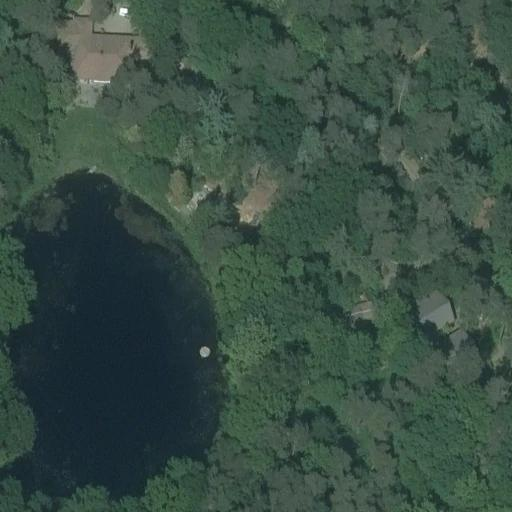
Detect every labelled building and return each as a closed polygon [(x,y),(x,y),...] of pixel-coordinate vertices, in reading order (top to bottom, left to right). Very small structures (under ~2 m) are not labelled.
[(140,47),(93,45),(93,41),(87,40),(88,26),(74,25),(73,46),(76,46),(74,79),(94,80),(133,81),(132,65),(153,66),(153,56),(154,36),(140,35),(140,47)] [(183,80),(192,69),(170,52),(161,63),(183,80)] [(205,130),(215,117),(189,96),(179,109),(205,130)] [(407,356),(450,329),(431,301),(389,328),(407,356)] [(436,391),(472,366),(454,339),(417,363),(436,391)]
